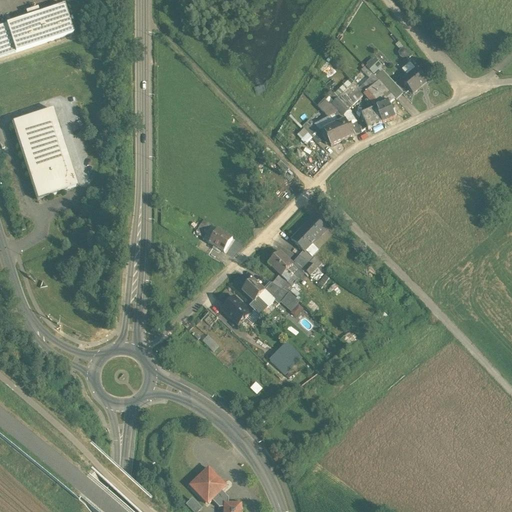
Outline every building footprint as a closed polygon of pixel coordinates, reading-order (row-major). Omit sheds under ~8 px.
[(64,8),(6,26),(15,54),(73,36),(64,8)] [(6,26),(0,27),(0,58),(15,54),(6,26)] [(374,61),(372,62),(371,61),(367,65),(368,66),(366,68),(372,75),(377,70),(380,67),(374,61)] [(409,63),(401,71),(407,77),(416,70),(409,63)] [(407,77),(402,82),(412,94),(426,82),(416,70),(407,77)] [(380,74),(375,78),(378,81),(379,82),(384,78),(380,74)] [(388,83),(384,78),(379,82),(387,91),(392,86),(388,83)] [(379,82),(378,81),(363,95),(364,96),(375,108),(387,102),(388,104),(394,99),(387,91),(379,82)] [(339,97),(337,99),(338,101),(348,111),(364,96),(363,95),(353,84),(339,97)] [(403,94),(394,84),(392,86),(387,91),(394,99),(396,100),(403,94)] [(334,96),(333,96),(330,99),(334,104),(338,101),(337,99),(334,96)] [(348,111),(338,101),(334,104),(333,105),(342,116),(348,111)] [(387,102),(375,108),(375,109),(382,124),(394,118),(388,104),(387,102)] [(375,109),(362,115),(368,130),(382,124),(375,109)] [(51,111),(14,123),(12,123),(13,125),(31,181),(37,201),(47,198),(57,195),(77,188),(76,187),(53,112),(52,112),(52,111),(51,111)] [(347,126),(345,120),(334,125),(341,142),(352,137),(349,130),(347,126)] [(320,131),(311,122),(304,128),(313,139),(320,132),(320,131)] [(334,125),(323,130),(326,136),(329,143),(330,147),(341,142),(334,125)] [(303,150),(310,142),(303,134),(295,143),(303,150)] [(313,218),(302,228),(316,242),(326,231),(313,218)] [(316,242),(302,228),(291,240),(303,252),(305,253),(306,252),(313,245),(316,242)] [(232,240),(216,231),(208,244),(223,254),(232,240)] [(313,245),(306,252),(312,257),(313,256),(318,250),(313,245)] [(293,265),(280,252),(268,264),(280,275),(287,283),(293,277),(288,271),(293,265)] [(312,257),(306,252),(305,253),(303,252),(299,256),(300,257),(309,263),(315,257),(313,256),(312,257)] [(287,283),(280,275),(272,284),(286,292),(305,272),(303,270),(309,263),(300,257),(293,265),(288,271),(293,277),(287,283)] [(322,264),(315,257),(309,263),(318,269),(322,264)] [(318,269),(309,263),(303,270),(305,272),(310,276),(318,269)] [(265,291),(253,280),(242,291),(254,302),(254,303),(258,299),(265,291)] [(272,284),(271,284),(267,288),(281,302),(291,311),(298,302),(289,294),(286,292),(272,284)] [(281,302),(267,288),(265,291),(258,299),(268,308),(274,301),(278,304),(281,302)] [(234,299),(222,311),(222,312),(223,311),(229,316),(228,317),(237,326),(243,320),(244,321),(250,315),(234,299)] [(268,308),(258,299),(254,303),(254,302),(249,307),(260,317),(268,308)] [(299,306),(292,314),(296,317),(302,310),(299,306)] [(208,335),(203,341),(213,351),(219,345),(208,335)] [(288,344),(270,362),(284,376),(302,358),(288,344)] [(226,487),(207,468),(188,486),(206,506),(211,501),(221,492),(226,487)] [(221,492),(211,501),(218,508),(223,508),(223,504),(227,504),(227,498),(221,492)] [(192,511),(198,511),(201,508),(190,499),(185,505),(192,511)]
